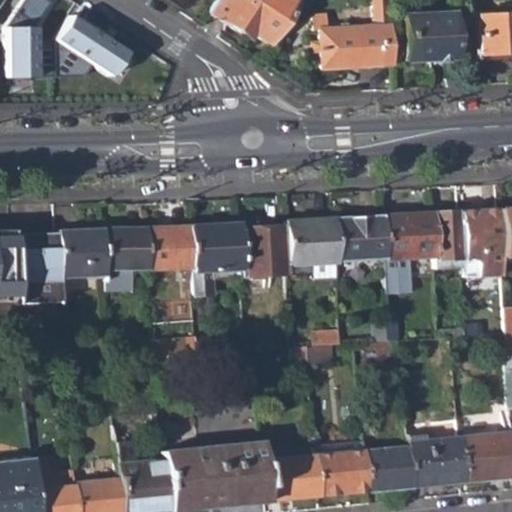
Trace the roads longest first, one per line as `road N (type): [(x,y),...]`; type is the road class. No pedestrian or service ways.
road 1 (primary): [(253,139),(345,146),(511,134)]
road 2 (primary): [(0,159),(165,157),(253,139)]
road 3 (residential): [(98,0),(224,87),(253,139)]
